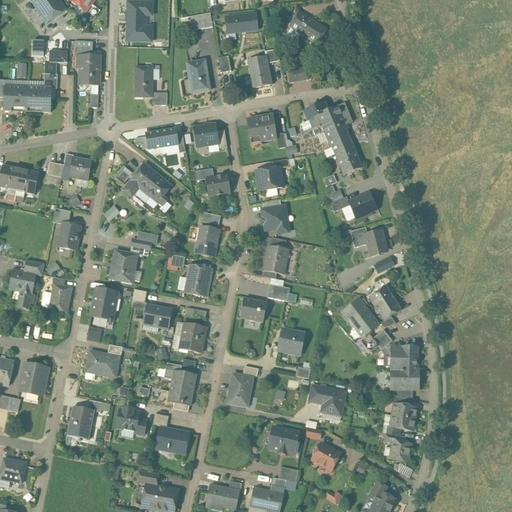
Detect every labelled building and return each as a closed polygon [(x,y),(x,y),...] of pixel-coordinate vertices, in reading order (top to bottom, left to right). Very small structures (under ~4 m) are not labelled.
[(33,0),(31,2),(38,12),(55,0),(33,0)] [(58,0),(55,0),(38,12),(47,24),(66,11),(58,0)] [(94,0),(68,0),(86,13),(94,0)] [(148,0),(135,0),(128,8),(136,16),(150,1),(148,0)] [(150,1),(136,16),(145,25),(159,10),(150,1)] [(41,19),(34,10),(28,14),(35,24),(41,19)] [(326,30),(299,12),(289,27),(317,45),(326,30)] [(210,15),(191,18),(192,31),(213,28),(210,15)] [(256,15),(226,18),(227,34),(258,31),(256,15)] [(93,48),(75,48),(74,58),(76,58),(76,57),(92,57),(93,48)] [(278,50),(265,53),(266,57),(267,57),(268,64),(280,62),(278,50)] [(68,63),(68,52),(49,52),(49,63),(68,63)] [(92,57),(76,57),(76,58),(76,68),(80,68),(80,86),(99,86),(99,57),(92,57)] [(229,57),(218,59),(221,74),(231,72),(229,57)] [(266,57),(248,61),(253,89),(272,86),(268,64),(267,57),(266,57)] [(205,61),(187,65),(192,95),(210,91),(205,61)] [(17,63),(17,77),(26,77),(26,63),(17,63)] [(45,75),(55,75),(56,64),(45,64),(45,75)] [(153,69),(135,68),(134,98),(152,99),(152,94),(153,69)] [(308,68),(288,72),(290,84),(310,80),(308,68)] [(58,82),(44,82),(44,89),(52,89),(52,90),(58,90),(58,82)] [(5,87),(4,87),(4,99),(3,111),(27,112),(28,88),(5,87)] [(44,89),(28,88),(27,112),(51,112),(52,90),(52,89),(44,89)] [(160,94),(159,107),(167,107),(167,94),(160,94)] [(99,96),(90,95),(90,109),(98,109),(99,96)] [(324,104),(305,112),(312,130),(320,126),(341,117),(342,118),(349,115),(345,104),(327,111),(324,104)] [(273,115),(247,120),(251,144),(277,139),(277,135),(273,115)] [(341,117),(320,126),(328,143),(329,143),(332,149),(351,140),(345,126),(352,123),(349,115),(342,118),(341,117)] [(215,125),(194,129),(197,148),(218,144),(216,132),(215,125)] [(175,130),(161,132),(163,148),(178,146),(175,130)] [(224,131),(216,132),(218,144),(219,150),(227,148),(224,131)] [(161,132),(146,135),(148,150),(163,148),(161,132)] [(283,134),(277,135),(277,139),(279,149),(286,148),(283,134)] [(351,140),(332,149),(343,177),(362,169),(351,140)] [(73,157),(66,155),(64,166),(64,168),(71,169),(73,159),(73,157)] [(73,159),(71,169),(69,178),(88,181),(91,163),(73,159)] [(288,160),(271,162),(272,169),(281,168),(281,169),(289,167),(288,160)] [(64,166),(50,163),(47,176),(61,179),(64,168),(64,166)] [(172,186),(145,164),(123,191),(132,198),(139,189),(161,208),(167,201),(163,197),(172,186)] [(21,170),(2,166),(0,176),(0,188),(16,192),(21,170)] [(272,169),(257,172),(260,191),(284,187),(281,169),(281,168),(272,169)] [(124,169),(116,179),(124,185),(132,175),(124,169)] [(212,169),(195,172),(196,181),(205,180),(205,179),(214,178),(212,169)] [(39,174),(21,170),(16,192),(35,196),(39,174)] [(214,178),(205,179),(205,180),(208,198),(217,196),(222,196),(222,195),(230,194),(227,176),(222,177),(222,176),(217,177),(214,178)] [(323,179),(326,186),(336,183),(333,176),(323,179)] [(339,192),(334,194),(332,188),(329,189),(332,195),(331,195),(334,203),(343,200),(339,192)] [(369,195),(349,203),(350,206),(356,219),(376,211),(369,195)] [(334,203),(330,205),(334,213),(350,206),(349,203),(347,198),(343,200),(334,203)] [(184,206),(189,209),(193,203),(188,200),(184,206)] [(114,205),(103,214),(109,222),(120,212),(114,205)] [(284,207),(262,211),(265,231),(278,229),(279,234),(289,232),(284,207)] [(71,212),(55,209),(53,223),(62,225),(62,224),(68,225),(71,212)] [(221,217),(203,213),(201,223),(220,226),(221,217)] [(68,225),(62,224),(62,225),(63,225),(59,247),(58,247),(58,248),(76,251),(76,250),(75,250),(79,228),(80,229),(80,228),(68,225)] [(220,232),(201,229),(197,254),(216,257),(220,232)] [(366,229),(350,233),(352,239),(367,235),(366,229)] [(367,235),(352,239),(355,249),(368,246),(371,257),(379,255),(379,254),(386,252),(381,232),(367,235)] [(158,237),(139,233),(138,241),(151,244),(156,245),(158,237)] [(287,241),(272,238),(271,244),(286,247),(287,241)] [(138,241),(133,240),(131,248),(145,251),(150,251),(151,244),(138,241)] [(289,250),(269,246),(264,271),(278,274),(285,275),(289,250)] [(131,248),(130,255),(138,256),(138,257),(143,258),(145,251),(131,248)] [(130,255),(115,252),(115,253),(117,253),(113,269),(112,269),(110,280),(133,284),(138,257),(138,256),(130,255)] [(186,258),(173,256),(171,267),(184,269),(186,258)] [(391,256),(374,264),(378,274),(396,266),(391,256)] [(39,264),(26,261),(25,268),(37,271),(39,264)] [(55,261),(45,269),(52,277),(61,269),(55,261)] [(44,265),(39,264),(37,271),(25,268),(24,273),(36,275),(36,276),(42,277),(44,265)] [(213,271),(191,266),(185,294),(208,298),(213,271)] [(24,273),(13,270),(9,290),(19,292),(17,308),(29,311),(32,295),(36,276),(36,275),(24,273)] [(278,274),(266,272),(265,278),(277,280),(278,274)] [(66,280),(54,278),(53,285),(54,285),(65,287),(66,280)] [(65,287),(54,285),(49,310),(67,314),(72,289),(65,287)] [(290,289),(270,285),(267,299),(287,303),(290,289)] [(402,311),(387,288),(370,299),(385,322),(402,311)] [(114,292),(95,289),(90,316),(114,321),(116,311),(111,310),(114,292)] [(147,293),(134,290),(132,301),(145,303),(147,293)] [(267,305),(245,301),(241,319),(264,324),(267,305)] [(378,327),(359,302),(344,314),(363,339),(359,341),(370,354),(378,348),(379,347),(377,345),(373,340),(368,334),(378,327)] [(172,312),(147,307),(144,321),(159,324),(158,328),(169,330),(172,312)] [(208,313),(194,310),(193,317),(206,320),(208,313)] [(207,329),(186,325),(183,337),(205,341),(207,329)] [(103,330),(90,327),(87,341),(100,343),(103,330)] [(304,335),(282,331),(279,347),(278,351),(300,355),(304,335)] [(383,331),(373,340),(377,345),(388,337),(383,331)] [(205,341),(183,337),(181,350),(202,355),(205,341)] [(388,337),(377,345),(379,347),(378,348),(381,351),(392,342),(388,337)] [(124,348),(111,345),(109,353),(122,355),(124,348)] [(279,347),(273,346),(271,358),(276,359),(278,351),(279,347)] [(155,350),(158,359),(167,357),(165,347),(155,350)] [(416,349),(392,349),(392,390),(413,390),(418,390),(418,372),(416,372),(416,349)] [(105,357),(91,354),(87,371),(115,378),(120,359),(106,355),(105,357)] [(13,362),(0,359),(0,385),(7,388),(13,362)] [(197,362),(185,360),(184,367),(196,369),(197,362)] [(183,367),(167,364),(166,371),(174,372),(174,371),(182,372),(183,367)] [(48,370),(25,365),(19,392),(42,397),(48,370)] [(258,370),(245,367),(243,377),(253,379),(253,376),(257,377),(258,370)] [(310,371),(297,368),(295,377),(309,380),(310,371)] [(182,372),(174,371),(174,372),(168,402),(175,404),(190,407),(191,407),(197,375),(182,372)] [(243,377),(234,375),(228,404),(247,407),(253,379),(243,377)] [(322,388),(312,386),(309,402),(319,404),(322,388)] [(346,393),(322,388),(319,404),(323,405),(321,413),(341,417),(346,393)] [(413,390),(397,390),(397,397),(406,399),(412,400),(413,390)] [(276,399),(285,399),(285,391),(276,391),(276,399)] [(11,398),(0,396),(0,409),(8,411),(11,398)] [(397,397),(394,397),(393,406),(394,405),(405,407),(406,399),(397,397)] [(21,401),(11,398),(8,411),(18,413),(21,401)] [(103,403),(90,400),(88,410),(95,411),(95,412),(101,413),(103,403)] [(190,407),(175,404),(174,409),(189,412),(190,407)] [(405,407),(394,405),(393,406),(392,417),(415,420),(416,409),(405,407)] [(88,410),(74,407),(68,436),(69,436),(70,433),(89,437),(88,440),(89,441),(95,412),(95,411),(88,410)] [(133,410),(124,409),(123,412),(120,411),(116,429),(135,432),(136,432),(138,420),(139,415),(132,413),(133,410)] [(169,417),(155,414),(153,424),(167,427),(169,417)] [(415,420),(392,417),(390,427),(390,428),(401,430),(413,432),(415,420)] [(147,422),(138,420),(136,432),(135,432),(134,434),(144,436),(147,422)] [(401,430),(390,428),(390,427),(387,427),(386,435),(400,437),(401,430)] [(189,434),(161,428),(157,449),(185,454),(189,434)] [(299,433),(273,428),(269,450),(279,452),(279,453),(286,455),(286,453),(294,455),(299,433)] [(321,432),(308,429),(306,437),(320,440),(321,432)] [(400,437),(386,435),(384,441),(393,443),(393,442),(399,443),(400,437)] [(399,443),(393,442),(393,443),(390,459),(408,462),(411,445),(399,443)] [(340,455),(321,444),(312,461),(331,471),(340,455)] [(27,464),(4,459),(1,474),(0,476),(0,479),(22,485),(27,464)] [(360,464),(356,470),(361,474),(366,468),(360,464)] [(399,464),(397,472),(408,478),(412,471),(399,464)] [(298,471),(281,468),(278,479),(286,481),(296,483),(298,471)] [(158,475),(140,472),(138,484),(146,486),(147,485),(156,487),(158,475)] [(278,479),(274,479),(273,486),(284,489),(286,481),(278,479)] [(243,485),(230,482),(228,490),(240,492),(239,493),(241,493),(243,485)] [(387,488),(378,483),(374,489),(384,494),(387,488)] [(156,487),(147,485),(146,486),(149,487),(147,498),(143,501),(142,508),(164,511),(173,511),(178,491),(156,487)] [(228,490),(211,486),(207,505),(235,511),(239,493),(240,492),(228,490)] [(280,511),(284,496),(254,489),(251,506),(268,510),(267,511),(280,511)] [(384,494),(374,489),(369,498),(376,502),(370,511),(389,511),(395,501),(384,494)] [(334,496),(329,493),(325,498),(336,504),(341,495),(336,493),(334,496)]
